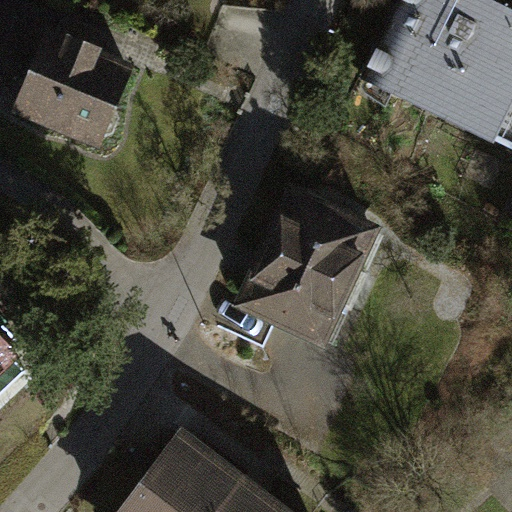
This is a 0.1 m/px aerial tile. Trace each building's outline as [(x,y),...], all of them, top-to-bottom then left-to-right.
[(511,21),(466,0),(405,0),(369,77),(511,144),(511,21)] [(34,29),(0,14),(0,82),(10,87),(34,29)] [(54,37),(21,117),(103,150),(136,70),(54,37)] [(390,240),(292,191),(234,306),(332,355),(390,240)] [(0,401),(25,376),(3,354),(0,357),(0,401)] [(294,511),(184,435),(129,511),(294,511)]
